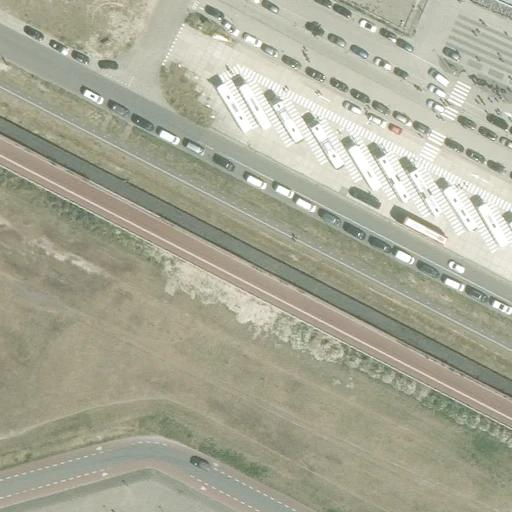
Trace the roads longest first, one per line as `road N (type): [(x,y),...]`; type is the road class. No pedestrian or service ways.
road 1 (unclassified): [(124,99),(511,302)]
road 2 (tertiary): [(0,490),(153,452),(276,511)]
road 3 (unclassified): [(511,116),(276,0)]
road 4 (unclassified): [(0,34),(124,99)]
